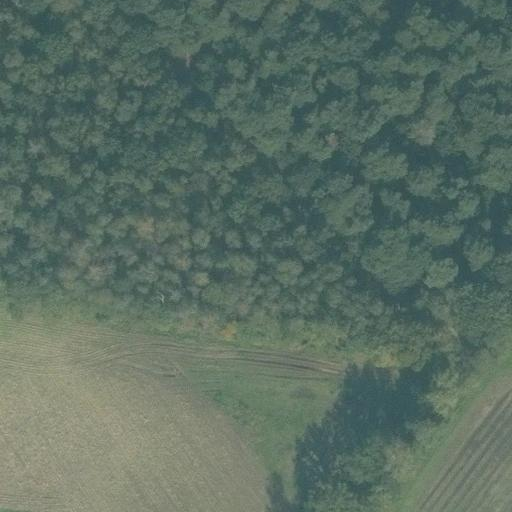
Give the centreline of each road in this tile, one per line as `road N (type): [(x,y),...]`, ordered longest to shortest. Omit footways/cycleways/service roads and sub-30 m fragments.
road 1 (track): [(479,332),(434,327),(394,309),(110,0)]
road 2 (track): [(350,511),(479,332)]
